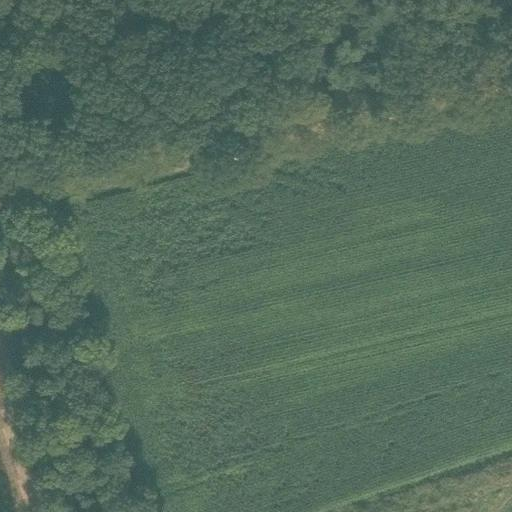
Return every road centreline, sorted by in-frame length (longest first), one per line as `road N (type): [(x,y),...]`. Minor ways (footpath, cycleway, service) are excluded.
road 1 (unclassified): [(511,70),(325,111),(0,202)]
road 2 (unclassified): [(33,511),(0,390)]
